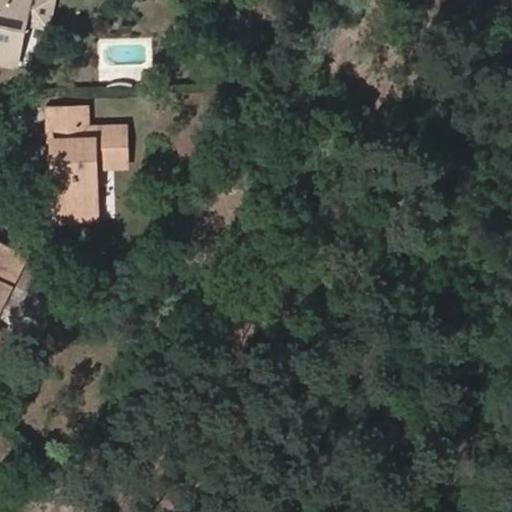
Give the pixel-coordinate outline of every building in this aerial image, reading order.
[(0,0),(0,58),(18,63),(32,0),(0,0)] [(100,164),(131,164),(129,125),(93,127),(92,106),(56,107),(56,139),(64,139),(65,159),(59,159),(59,175),(59,176),(60,200),(102,199),(100,164)] [(59,159),(65,159),(64,139),(56,139),(56,107),(51,107),(53,176),(59,175),(59,159)] [(61,218),(103,217),(102,199),(60,200),(61,218)] [(0,338),(4,329),(0,326),(0,309),(29,252),(0,238),(0,338)]
